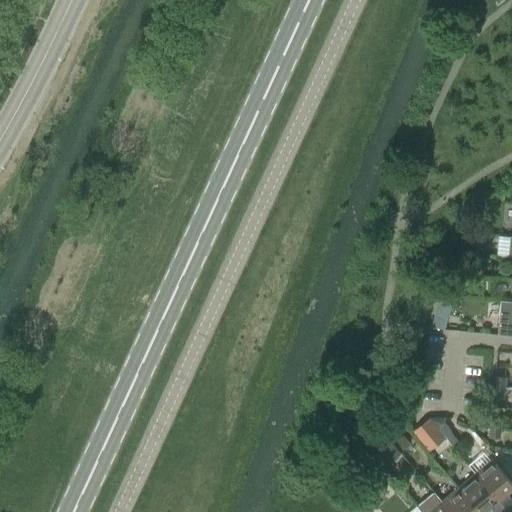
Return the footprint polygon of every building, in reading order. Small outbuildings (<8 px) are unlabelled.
[(511,301),(500,300),(497,334),(511,335),(511,301)] [(494,386),(504,387),(504,377),(495,377),(494,386)] [(504,387),(494,386),(493,394),(503,395),(504,387)] [(428,450),(444,437),(428,419),(413,432),(428,450)] [(490,429),(500,429),(501,421),(491,420),(490,429)] [(490,429),(489,437),(499,438),(500,429),(490,429)] [(511,511),(511,505),(511,504),(506,494),(511,489),(511,483),(492,459),(474,474),(506,511),(511,511)] [(492,511),(506,511),(474,474),(458,487),(478,511),(485,511),(490,508),(492,511)] [(450,511),(478,511),(458,487),(442,501),(441,501),(450,511)] [(450,511),(441,501),(442,501),(434,492),(417,506),(421,511),(450,511)]
